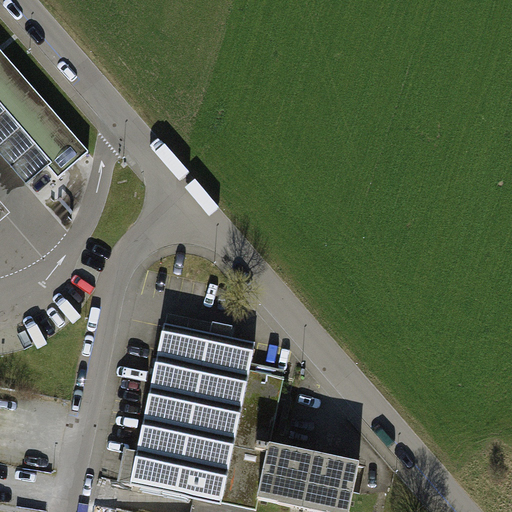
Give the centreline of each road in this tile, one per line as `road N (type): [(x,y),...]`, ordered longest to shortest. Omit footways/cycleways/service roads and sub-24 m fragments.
road 1 (residential): [(465,511),(187,203)]
road 2 (residential): [(187,203),(125,254),(108,294),(62,511)]
road 3 (residential): [(187,203),(16,0)]
